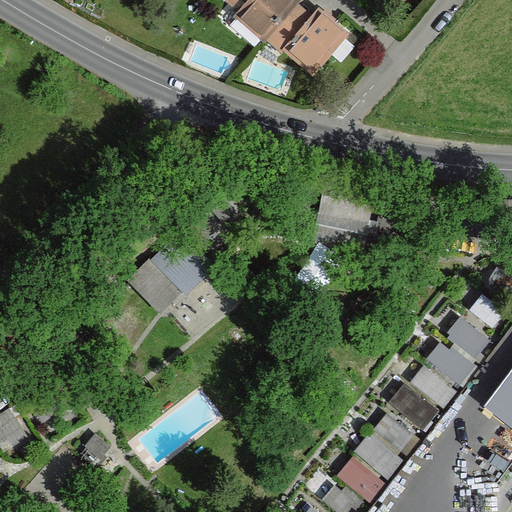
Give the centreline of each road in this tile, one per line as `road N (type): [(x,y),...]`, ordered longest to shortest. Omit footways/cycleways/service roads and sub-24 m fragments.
road 1 (tertiary): [(323,140),(192,98),(3,0)]
road 2 (track): [(0,286),(192,98)]
road 3 (residential): [(323,140),(452,0)]
road 4 (tertiary): [(511,169),(323,140)]
road 5 (unknown): [(511,343),(458,422),(445,470),(460,511)]
